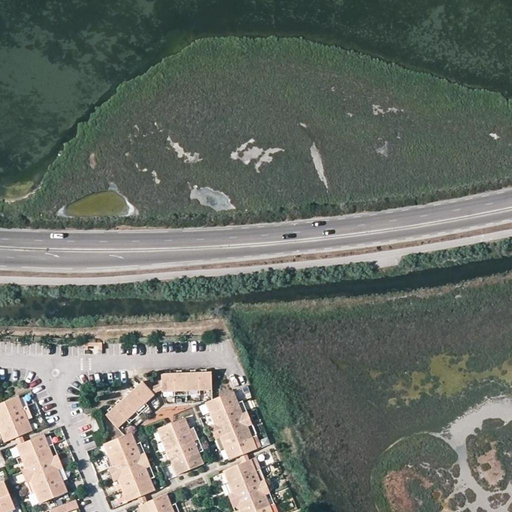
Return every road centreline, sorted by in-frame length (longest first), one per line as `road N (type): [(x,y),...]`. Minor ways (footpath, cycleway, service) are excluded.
road 1 (primary): [(0,256),(116,260),(269,251),(511,214)]
road 2 (primary): [(511,196),(199,237),(0,238)]
